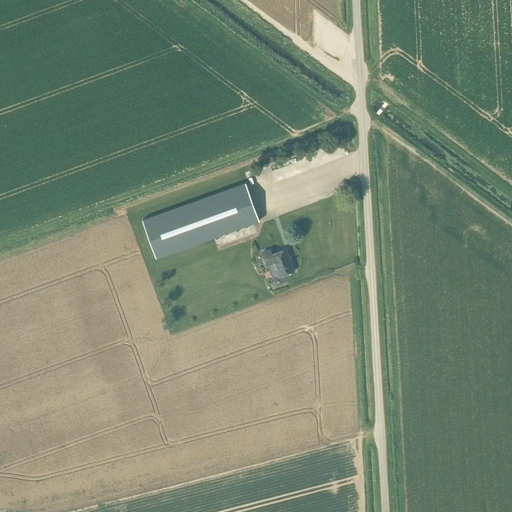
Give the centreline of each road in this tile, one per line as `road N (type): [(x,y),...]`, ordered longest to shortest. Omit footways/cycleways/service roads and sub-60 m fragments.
road 1 (unclassified): [(385,511),(355,0)]
road 2 (track): [(359,87),(242,0)]
